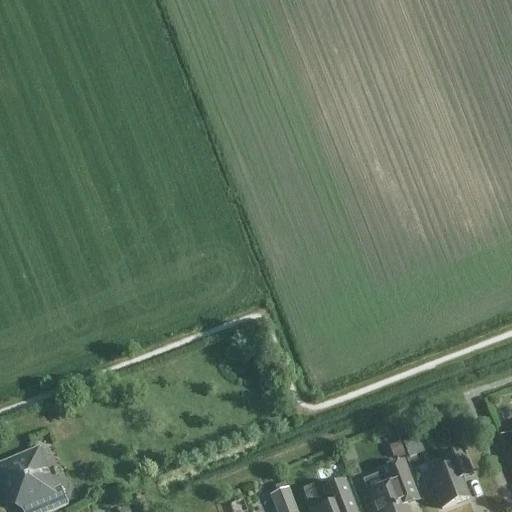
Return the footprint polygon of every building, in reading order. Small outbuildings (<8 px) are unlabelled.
[(36,453),(0,467),(0,491),(5,504),(11,502),(18,506),(20,511),(56,511),(67,508),(59,489),(58,489),(59,492),(51,495),(42,474),(45,473),(36,453)] [(442,462),(445,471),(428,478),(441,511),(468,500),(461,481),(472,477),(463,453),(442,462)] [(406,511),(405,508),(418,503),(412,489),(402,463),(381,472),(387,487),(367,495),(373,511),(406,511)] [(367,464),(353,464),(353,479),(367,479),(367,464)] [(327,508),(315,511),(348,511),(354,510),(344,483),(321,492),(327,508)]
